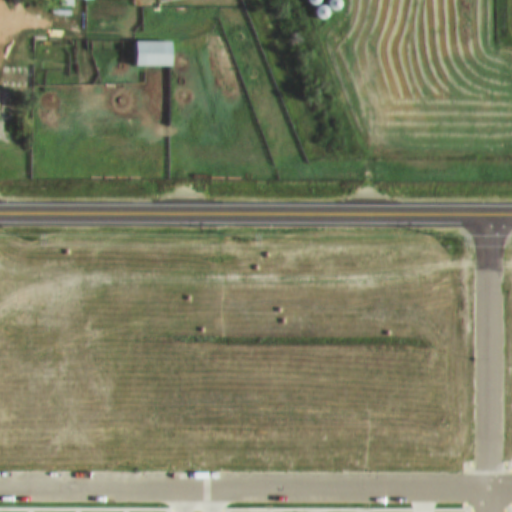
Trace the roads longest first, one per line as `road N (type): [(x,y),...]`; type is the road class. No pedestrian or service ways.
road 1 (residential): [(511,484),(0,481)]
road 2 (residential): [(0,217),(511,218)]
road 3 (residential): [(490,218),(489,511)]
